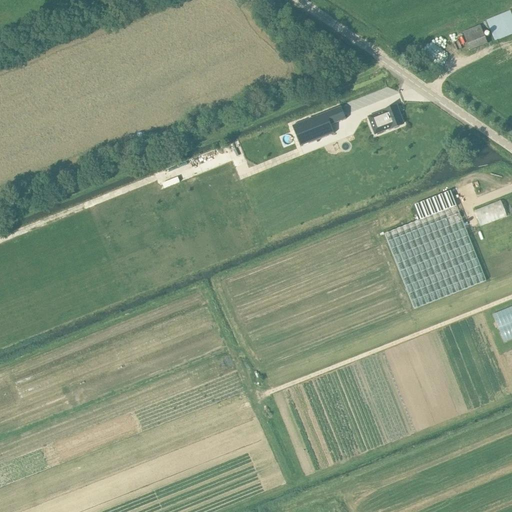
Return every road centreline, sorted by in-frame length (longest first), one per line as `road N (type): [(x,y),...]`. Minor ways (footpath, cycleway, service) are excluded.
road 1 (track): [(388,63),(0,222)]
road 2 (track): [(511,298),(266,393)]
road 3 (unclassified): [(511,149),(298,0)]
